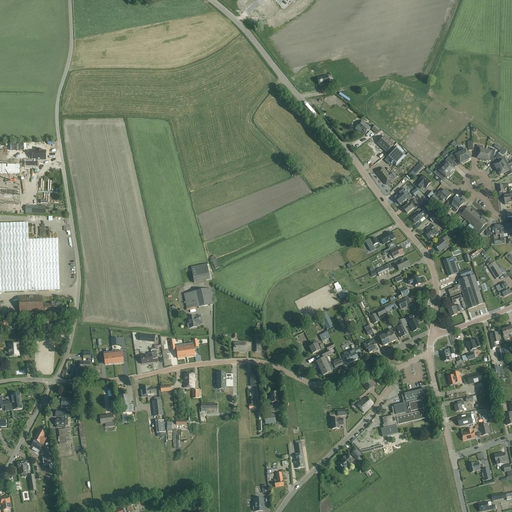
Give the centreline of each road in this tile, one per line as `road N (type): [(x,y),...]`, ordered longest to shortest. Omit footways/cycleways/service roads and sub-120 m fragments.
road 1 (unclassified): [(69,0),(71,43),(56,118),(78,296),(53,381)]
road 2 (tertiary): [(53,381),(124,380),(250,360),(327,385),(388,367)]
road 3 (tertiary): [(432,332),(435,278),(426,255),(347,153)]
road 4 (tertiary): [(210,0),(347,153)]
road 5 (unclassified): [(278,511),(368,417),(397,369)]
